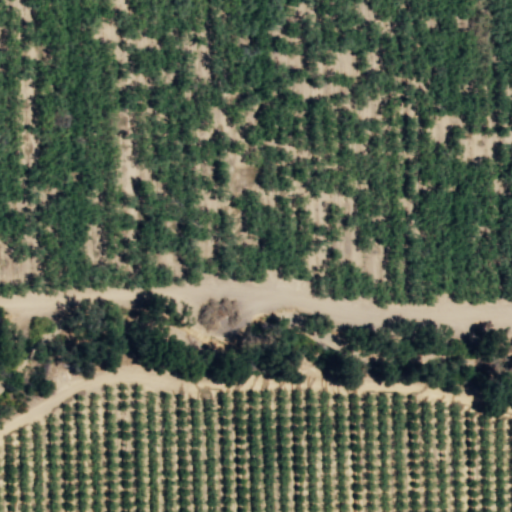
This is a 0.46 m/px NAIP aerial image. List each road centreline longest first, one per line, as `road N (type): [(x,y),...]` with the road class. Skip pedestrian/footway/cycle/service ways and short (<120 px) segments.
road 1 (track): [(511,408),(422,389),(163,384),(129,376),(77,384),(0,431)]
road 2 (track): [(511,309),(375,315),(244,289),(0,302)]
